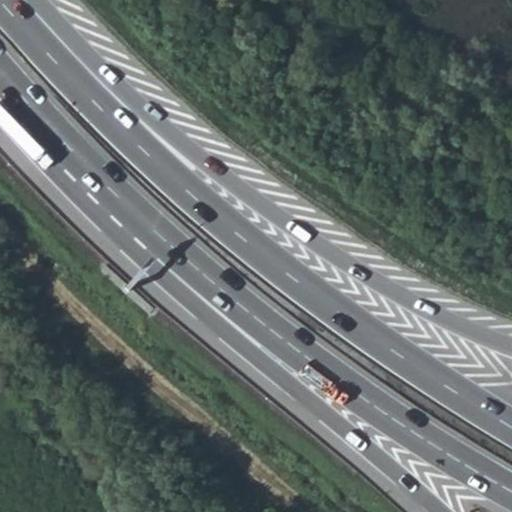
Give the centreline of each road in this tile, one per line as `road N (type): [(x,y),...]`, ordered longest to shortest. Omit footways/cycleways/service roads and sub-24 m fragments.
road 1 (trunk): [(511,427),(402,358),(240,237),(58,65),(6,0)]
road 2 (trunk): [(511,347),(319,245),(196,157),(36,0)]
road 3 (trunk): [(149,242),(401,425),(511,491)]
road 4 (trunk): [(149,242),(167,282),(439,511)]
road 5 (trunk): [(0,87),(149,242)]
